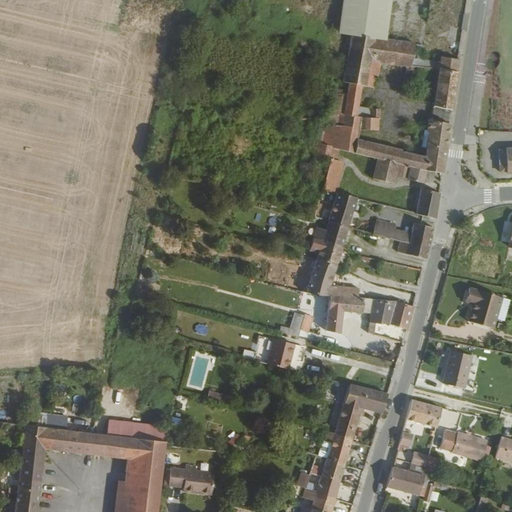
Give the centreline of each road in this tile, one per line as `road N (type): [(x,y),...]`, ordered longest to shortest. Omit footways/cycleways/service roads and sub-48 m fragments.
road 1 (tertiary): [(362,511),(451,198)]
road 2 (tertiary): [(451,198),(480,0)]
